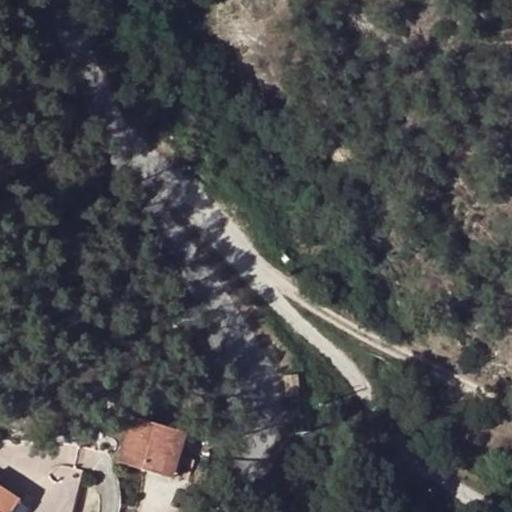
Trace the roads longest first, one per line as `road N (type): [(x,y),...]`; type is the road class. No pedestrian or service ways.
road 1 (residential): [(146,168),(365,386),(389,446),(495,511)]
road 2 (tertiary): [(235,511),(258,433),(223,298),(146,168)]
road 3 (tertiary): [(146,168),(52,0)]
